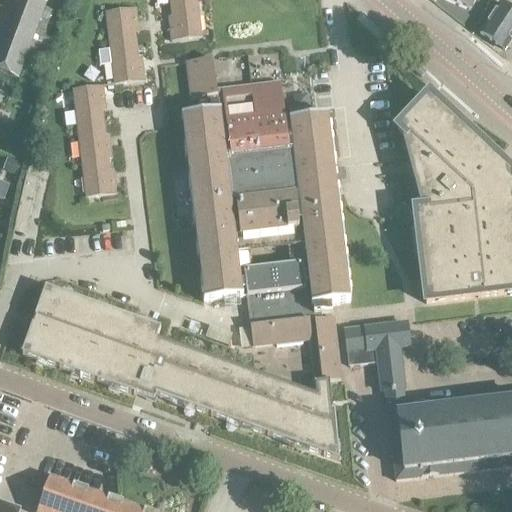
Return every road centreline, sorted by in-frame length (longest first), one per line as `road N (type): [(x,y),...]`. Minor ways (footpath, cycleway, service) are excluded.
road 1 (residential): [(380,511),(0,371)]
road 2 (residential): [(147,297),(124,102)]
road 3 (residential): [(0,328),(20,283),(42,270),(147,297)]
road 4 (tertiary): [(511,109),(383,0)]
